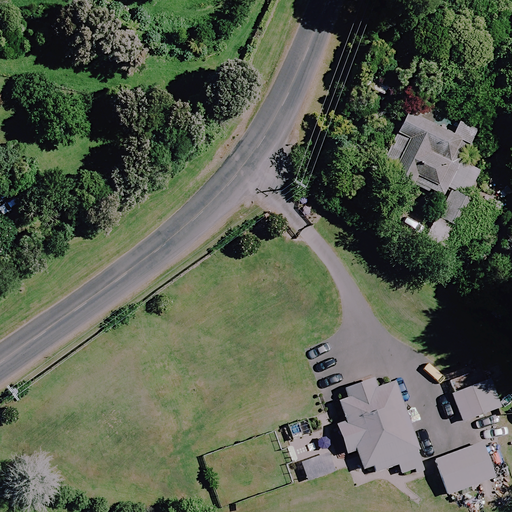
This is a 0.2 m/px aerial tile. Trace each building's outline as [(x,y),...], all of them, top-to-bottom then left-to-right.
[(480,132),(415,99),(380,167),(445,200),(425,239),(454,254),(460,242),(477,251),(499,207),(454,184),(480,132)] [(378,389),(375,380),(336,393),(346,423),(338,425),(347,455),(358,452),(365,477),(399,466),(402,476),(422,470),(396,384),(378,389)] [(502,410),(492,381),(453,395),(463,424),(502,410)] [(335,476),(330,456),(303,463),(308,482),(335,476)] [(509,511),(494,498),(483,510),(485,511),(509,511)]
